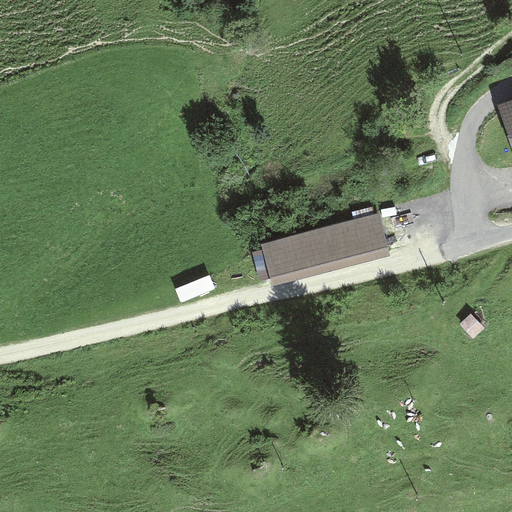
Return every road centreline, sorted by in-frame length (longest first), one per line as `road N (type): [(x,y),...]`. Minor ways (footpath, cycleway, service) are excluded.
road 1 (track): [(473,242),(0,357)]
road 2 (track): [(511,231),(473,242),(465,159),(475,116),(511,86)]
road 3 (track): [(511,39),(461,81),(436,115),(444,145),(465,159)]
